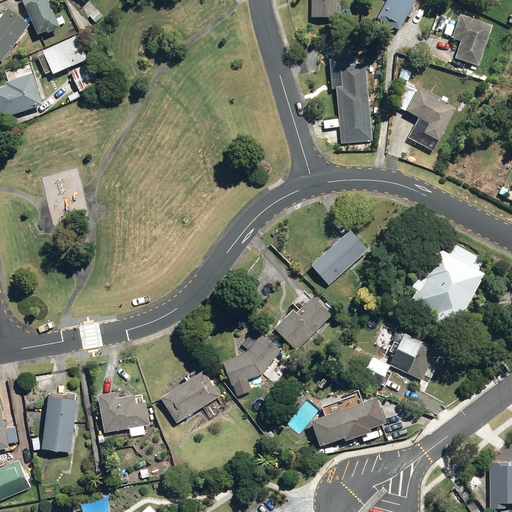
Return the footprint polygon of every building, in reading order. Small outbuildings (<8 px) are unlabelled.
[(46,0),(24,0),(38,34),(46,30),(47,33),(58,28),(46,0)] [(312,0),(312,18),(337,18),(336,0),(312,0)] [(388,0),(378,19),(399,32),(416,0),(388,0)] [(92,15),(98,22),(106,15),(99,8),(92,15)] [(6,10),(0,18),(0,61),(1,62),(28,26),(6,10)] [(460,57),(483,66),(498,25),(465,13),(456,37),(466,40),(460,57)] [(69,26),(73,33),(79,31),(76,23),(69,26)] [(86,60),(76,36),(42,51),(52,74),(86,60)] [(70,73),(80,93),(102,82),(93,61),(70,73)] [(342,70),(331,70),(332,89),(339,88),(342,143),(369,142),(367,110),(365,65),(341,67),(342,70)] [(5,87),(0,88),(0,116),(1,119),(42,106),(31,74),(3,83),(5,87)] [(429,132),(443,140),(462,108),(452,102),(454,98),(449,95),(446,99),(425,86),(412,110),(434,123),(429,132)] [(316,264),(334,284),(374,249),(357,229),(316,264)] [(436,321),(458,334),(473,309),(471,308),(492,273),(483,268),(488,260),(459,242),(453,251),(448,248),(433,274),(421,267),(412,283),(422,289),(416,298),(441,313),(436,321)] [(280,328),(301,349),(337,314),(320,296),(317,300),(303,285),(293,294),(303,304),(304,303),(308,308),(303,312),(300,309),(280,328)] [(511,313),(511,295),(503,296),(503,314),(511,313)] [(364,379),(383,389),(395,365),(427,380),(429,376),(435,379),(443,363),(437,360),(442,348),(410,333),(408,336),(400,332),(386,362),(374,356),(370,364),(356,358),(351,369),(366,376),(364,379)] [(237,384),(241,396),(255,390),(251,379),(265,374),(285,350),(266,334),(251,353),(227,362),(236,385),(237,384)] [(166,398),(181,422),(224,396),(209,371),(166,398)] [(36,390),(26,391),(27,409),(37,408),(36,390)] [(133,429),(133,435),(147,433),(147,425),(152,424),(150,402),(141,403),(140,396),(122,397),(121,393),(105,395),(109,431),(133,429)] [(47,448),(74,453),(83,401),(55,396),(47,448)] [(318,421),(327,446),(351,437),(353,440),(378,431),(377,428),(393,423),(384,398),(318,421)] [(0,404),(0,450),(13,448),(12,443),(21,442),(18,426),(9,427),(5,404),(0,404)] [(267,435),(271,441),(276,437),(272,431),(267,435)] [(0,469),(0,489),(5,501),(35,487),(23,459),(0,469)] [(511,462),(494,462),(494,509),(510,509),(510,503),(511,503),(511,462)] [(144,477),(145,479),(152,477),(151,468),(143,470),(143,472),(141,472),(142,477),(144,477)] [(121,474),(122,484),(132,482),(130,472),(121,474)] [(476,486),(480,489),(484,488),(487,485),(486,481),(483,478),(479,479),(476,482),(476,486)] [(457,503),(460,508),(466,503),(463,499),(457,503)]
